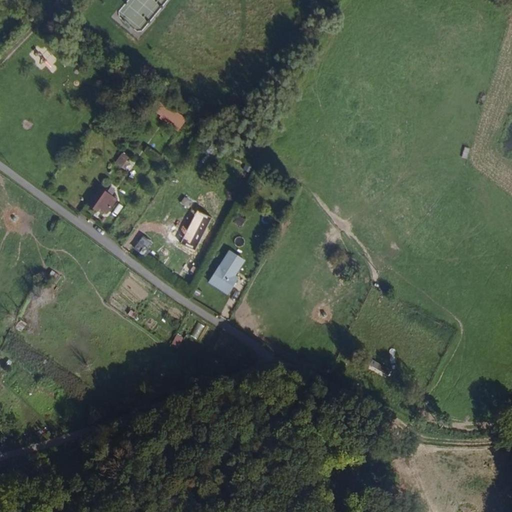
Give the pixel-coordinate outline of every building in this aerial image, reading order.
[(168,116),(152,106),(148,113),(164,122),(168,116)] [(121,167),(128,157),(121,153),(115,163),(121,167)] [(111,215),(120,200),(104,190),(93,209),(100,213),(102,210),(111,215)] [(193,202),(185,198),(182,203),(191,207),(193,202)] [(194,250),(212,218),(198,211),(180,243),(194,250)] [(246,219),(240,215),(236,222),(242,226),(246,219)] [(144,254),(152,242),(144,237),(136,249),(144,254)] [(227,295),(238,278),(235,276),(245,260),(229,250),(208,283),(227,295)] [(392,370),(374,361),(371,366),(389,376),(392,370)]
